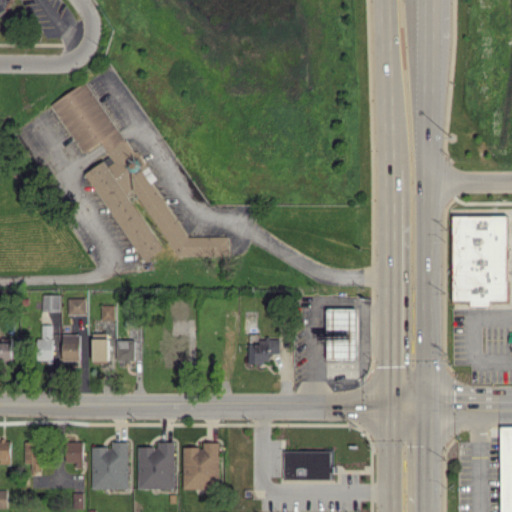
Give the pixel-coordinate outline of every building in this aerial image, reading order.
[(0,0),(0,22),(2,22),(10,0),(0,0)] [(174,255),(186,255),(188,254),(227,255),(227,236),(183,235),(144,168),(142,169),(88,79),(51,102),(81,153),(98,143),(101,143),(109,156),(86,170),(141,261),(161,248),(127,192),(134,188),(174,255)] [(506,300),(506,215),(452,215),(452,301),(470,301),(470,306),(489,305),(489,300),(506,300)] [(59,294),(42,294),(41,310),(59,310),(59,294)] [(68,313),(85,313),(85,297),(67,298),(68,313)] [(187,300),(170,300),(169,316),(186,316),(187,300)] [(113,319),(114,305),(101,305),(100,319),(113,319)] [(357,308),(326,307),(325,359),(356,360),(357,308)] [(41,324),(41,337),(37,337),(38,360),(52,359),(51,324),(41,324)] [(108,361),(108,333),(92,332),(92,360),(108,361)] [(62,359),(80,359),(80,333),(62,333),(62,359)] [(187,334),(172,333),(172,348),(159,348),(159,361),(169,361),(169,362),(186,362),(187,334)] [(12,336),(0,336),(0,359),(11,359),(12,336)] [(248,343),(248,362),(269,362),(269,352),(278,352),(278,337),(258,336),(258,343),(248,343)] [(133,361),(134,339),(117,339),(116,361),(133,361)] [(10,439),(0,439),(0,462),(11,462),(10,439)] [(40,441),(24,440),(23,465),(39,465),(40,441)] [(174,488),(174,440),(157,441),(157,446),(137,446),(138,488),(174,488)] [(91,446),(92,488),(128,487),(128,441),(111,441),(111,446),(91,446)] [(183,446),(182,488),(218,488),(219,441),(202,441),(202,446),(183,446)]
